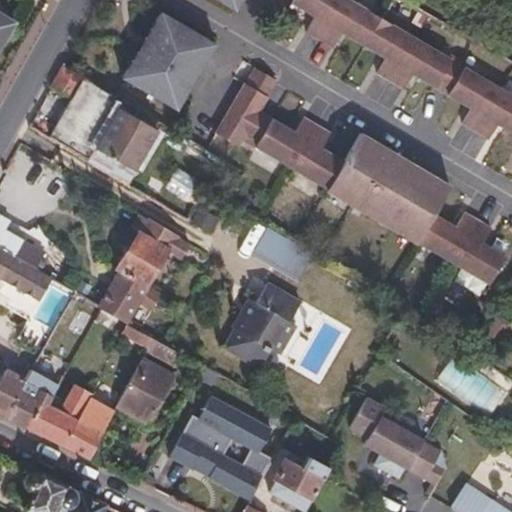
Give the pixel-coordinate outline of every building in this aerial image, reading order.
[(214,0),(236,13),(244,0),(214,0)] [(511,96),(350,0),(296,0),(292,7),(308,17),(314,9),(320,12),(315,21),(308,34),(335,49),(342,38),(348,28),(355,33),(350,41),(378,58),(383,49),(391,53),(385,63),(379,75),(405,90),(412,78),(417,69),(424,73),(419,82),(462,107),(468,97),(476,102),(470,111),(464,124),(490,140),(497,127),(502,119),(508,122),(504,131),(511,136),(511,96)] [(314,9),(308,17),(315,21),(320,12),(314,9)] [(16,21),(0,10),(0,19),(12,28),(16,21)] [(178,113),(217,46),(164,15),(125,82),(178,113)] [(0,47),(12,28),(0,19),(0,47)] [(342,38),(350,41),(355,33),(348,28),(342,38)] [(378,58),(385,63),(391,53),(383,49),(378,58)] [(72,97),(49,137),(88,161),(95,149),(134,172),(158,129),(119,106),(121,100),(62,65),(51,85),(72,97)] [(412,78),(419,82),(424,73),(417,69),(412,78)] [(287,139),(290,130),(262,113),(270,98),(248,85),(217,135),(240,149),(248,136),(261,143),(258,149),(329,192),(328,194),(489,287),(507,258),(490,248),(485,255),(480,252),(484,245),(493,230),(467,215),(458,229),(453,236),(448,233),(451,225),(436,217),(452,191),(362,137),(346,163),(330,154),(326,160),(320,156),(323,149),(332,136),(305,120),(297,135),(293,142),(287,139)] [(462,107),(470,111),(476,102),(468,97),(462,107)] [(497,127),(504,131),(508,122),(502,119),(497,127)] [(297,135),(290,130),(287,139),(293,142),(297,135)] [(126,184),(134,172),(95,149),(88,161),(126,184)] [(330,154),(323,149),(320,156),(326,160),(330,154)] [(182,198),(195,206),(205,187),(192,179),(182,198)] [(195,209),(190,225),(213,232),(218,217),(195,209)] [(178,233),(140,213),(131,228),(139,233),(117,271),(123,275),(103,307),(126,320),(169,249),(179,256),(188,241),(176,235),(178,233)] [(0,214),(0,239),(10,220),(0,214)] [(458,229),(451,225),(448,233),(453,236),(458,229)] [(299,282),(314,252),(266,229),(251,259),(299,282)] [(485,255),(490,248),(484,245),(480,252),(485,255)] [(0,297),(30,314),(51,277),(30,265),(22,260),(0,247),(0,297)] [(22,260),(30,265),(35,257),(27,252),(22,260)] [(261,343),(269,347),(278,353),(294,324),(289,320),(299,302),(265,280),(254,299),(248,295),(230,324),(232,326),(222,344),(251,362),(261,343)] [(81,314),(90,299),(75,291),(65,306),(81,314)] [(181,370),(189,356),(168,343),(155,336),(147,351),(181,370)] [(258,365),(269,347),(261,343),(251,362),(258,365)] [(460,354),(440,374),(484,418),(503,398),(460,354)] [(144,357),(115,409),(148,426),(176,374),(144,357)] [(0,376),(0,412),(7,416),(26,379),(4,368),(0,376)] [(7,416),(28,427),(44,401),(49,404),(59,383),(31,369),(26,379),(7,416)] [(28,427),(64,444),(75,419),(87,398),(90,393),(72,384),(59,410),(49,404),(44,401),(28,427)] [(64,444),(90,457),(114,412),(87,398),(75,419),(64,444)] [(226,479),(261,412),(245,405),(240,415),(225,407),(196,463),(226,479)] [(432,484),(449,448),(362,406),(350,433),(367,441),(362,450),(432,484)] [(296,440),(306,422),(295,416),(286,434),(296,440)] [(311,499),(327,468),(306,456),(299,467),(286,460),(276,478),(311,499)] [(28,511),(101,511),(106,504),(22,463),(20,467),(28,472),(23,482),(25,487),(32,492),(24,510),(28,511)] [(244,511),(259,511),(268,497),(256,490),(244,511)]
